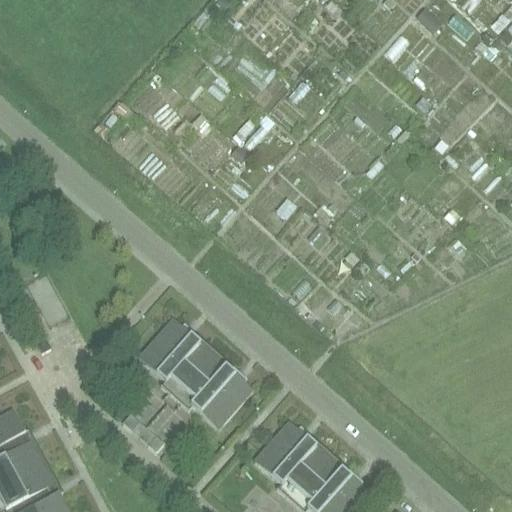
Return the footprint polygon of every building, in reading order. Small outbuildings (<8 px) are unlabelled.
[(437,38),(447,30),(433,11),(422,19),(437,38)] [(511,15),(496,31),(503,38),(505,36),(511,43),(511,15)] [(472,132),(454,156),(469,167),(487,144),(472,132)] [(199,172),(189,182),(200,193),(210,184),(199,172)] [(160,389),(174,402),(216,355),(194,335),(191,339),(173,323),(138,362),(164,385),(160,389)] [(238,375),(216,355),(174,402),(189,414),(192,410),(218,433),(253,394),(235,378),(238,375)] [(0,489),(46,464),(34,443),(25,447),(21,439),(25,436),(13,414),(0,420),(0,489)] [(130,418),(123,427),(131,434),(139,426),(130,418)] [(276,492),(290,505),(332,458),(310,438),(307,441),(289,426),(254,465),(280,488),(276,492)] [(155,440),(147,449),(156,456),(164,448),(155,440)] [(354,477),(332,458),(290,505),(298,511),(355,511),(369,497),(351,481),(354,477)] [(58,486),(46,464),(0,489),(0,511),(66,511),(58,497),(54,499),(49,491),(58,486)]
